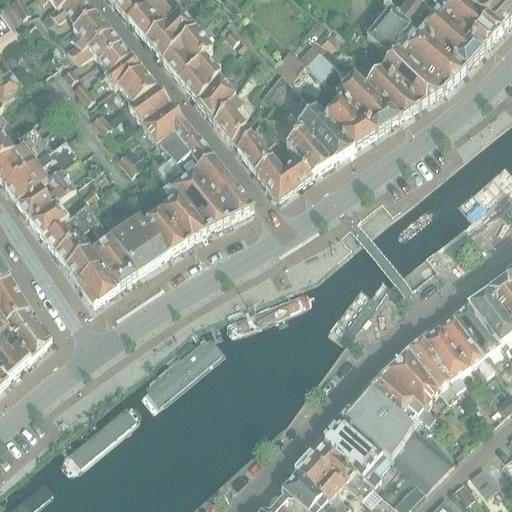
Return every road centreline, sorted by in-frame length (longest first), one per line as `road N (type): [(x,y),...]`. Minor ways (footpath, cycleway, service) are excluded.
road 1 (residential): [(257,493),(422,316),(511,252)]
road 2 (residential): [(286,237),(93,0)]
road 3 (tertiary): [(286,237),(455,119),(511,60)]
road 4 (tertiary): [(92,354),(286,237)]
road 5 (residential): [(0,215),(92,354)]
road 6 (residential): [(425,511),(511,426)]
road 7 (tertiary): [(0,432),(92,354)]
